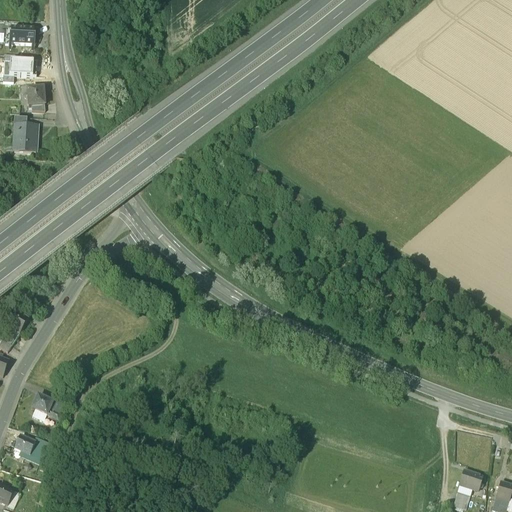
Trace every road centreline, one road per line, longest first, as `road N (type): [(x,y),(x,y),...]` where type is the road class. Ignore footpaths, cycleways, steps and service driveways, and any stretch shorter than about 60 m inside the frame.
road 1 (track): [(511,332),(249,154),(438,0)]
road 2 (motorway): [(0,278),(351,0)]
road 3 (secondary): [(511,416),(248,308),(142,220)]
road 4 (motorway): [(316,0),(0,250)]
road 5 (track): [(47,511),(85,395),(155,354),(176,319),(165,302),(125,283),(97,257)]
road 6 (residential): [(0,423),(17,379),(87,267),(142,220)]
road 7 (secondary): [(142,220),(81,122),(59,0)]
